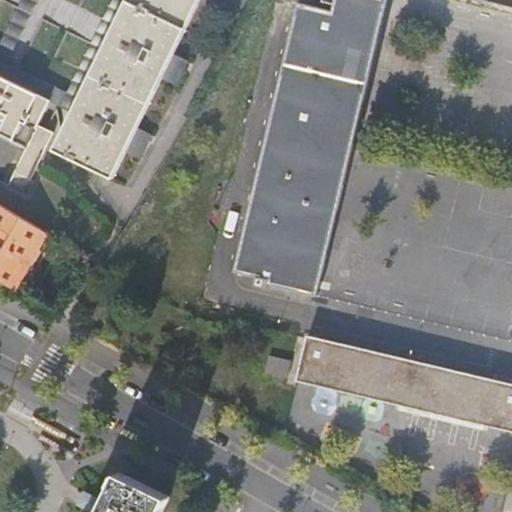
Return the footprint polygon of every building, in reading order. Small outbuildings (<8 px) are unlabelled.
[(85,167),(111,180),(199,0),(128,0),(54,152),(85,167)] [(388,0),(337,0),(334,11),(300,3),(236,272),(259,278),(258,285),(270,289),(271,285),(318,296),(388,0)] [(167,78),(182,83),(191,59),(176,54),(167,78)] [(0,134),(27,148),(50,100),(0,75),(0,134)] [(0,280),(13,288),(43,230),(0,204),(0,280)] [(511,431),(511,382),(310,335),(299,380),(511,431)] [(165,511),(171,501),(121,477),(104,511),(165,511)]
